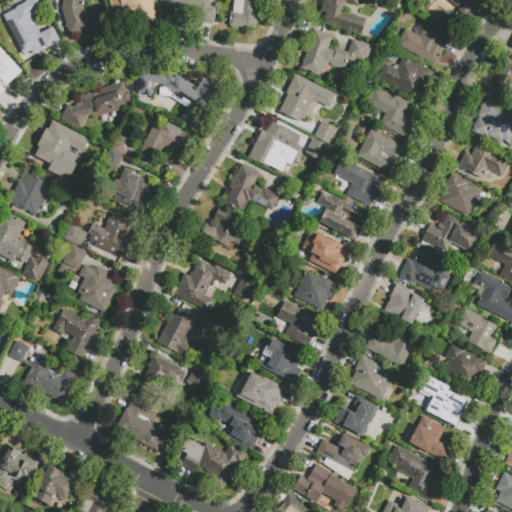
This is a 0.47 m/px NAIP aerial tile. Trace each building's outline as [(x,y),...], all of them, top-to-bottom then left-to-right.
[(60,41),(46,48),(41,38),(37,40),(42,50),(33,55),(31,51),(23,55),(3,15),(16,9),(16,7),(30,0),(37,0),(41,7),(31,12),(36,23),(35,24),(37,28),(49,21),(60,41)] [(63,0),(83,0),(82,7),(89,29),(69,35),(61,9),(63,0)] [(108,0),(152,0),(154,6),(133,10),(134,14),(113,18),(108,0)] [(214,24),(199,22),(200,6),(168,4),(168,0),(210,0),(210,6),(215,7),(214,24)] [(228,26),(229,13),(232,13),(232,0),(257,0),(256,28),(228,26)] [(365,18),(360,34),(322,24),(326,12),(320,11),(322,0),(357,0),(356,6),(345,3),(343,12),(365,18)] [(399,0),(397,10),(382,6),(383,0),(399,0)] [(456,6),(448,0),(479,0),(469,13),(463,8),(465,6),(460,2),(456,6)] [(449,38),(435,64),(397,45),(404,29),(414,34),(419,25),(424,27),(425,26),(449,38)] [(370,49),(367,58),(364,57),(363,60),(355,57),(353,61),(348,60),(346,66),(348,66),(346,73),(329,68),(331,64),(327,62),(324,71),(320,70),(318,74),(301,68),(314,30),(331,36),(327,49),(334,52),(335,49),(348,53),(352,40),(368,45),(367,48),(370,49)] [(19,68),(2,85),(1,83),(0,83),(0,48),(1,48),(19,68)] [(511,59),(511,77),(505,89),(494,83),(502,68),(500,67),(505,56),(511,59)] [(433,72),(424,89),(418,86),(414,95),(377,77),(384,64),(396,70),(402,58),(416,65),(417,64),(433,72)] [(335,94),(329,107),(313,100),(301,123),(279,112),(288,94),(285,92),(294,74),(335,94)] [(159,88),(162,88),(163,85),(161,84),(154,84),(153,96),(138,95),(140,75),(163,77),(167,79),(169,76),(174,79),(176,76),(177,76),(181,76),(184,78),(185,80),(197,88),(202,78),(215,86),(204,105),(206,106),(192,129),(180,120),(187,108),(170,97),(159,96),(159,88)] [(64,121),(60,119),(67,105),(73,105),(80,103),(78,97),(94,92),(95,94),(98,93),(98,90),(122,82),(125,92),(128,91),(131,102),(118,107),(120,110),(93,118),(92,116),(86,117),(80,129),(64,121)] [(395,95),(409,102),(401,117),(411,122),(404,137),(380,125),(385,114),(366,104),(374,88),(393,98),(395,95)] [(511,147),(500,141),(499,143),(487,137),(489,134),(473,126),(481,109),(480,106),(482,103),(485,101),(493,105),(494,104),(511,113),(511,147)] [(160,159),(156,167),(146,162),(149,156),(140,151),(151,127),(160,131),(164,122),(185,132),(183,137),(184,138),(183,139),(186,141),(180,153),(163,145),(157,158),(160,159)] [(336,129),(328,144),(314,137),(321,122),(336,129)] [(71,151),(63,167),(35,153),(41,141),(43,143),(53,123),(70,132),(63,147),(71,151)] [(264,134),(270,123),(277,126),(278,124),(300,136),(296,144),(300,146),(297,153),(296,153),(292,161),(288,159),(285,163),(288,164),(285,170),(283,169),(281,172),(267,164),(266,166),(258,163),(258,164),(247,158),(260,132),(264,134)] [(406,149),(400,162),(398,161),(391,174),(356,156),(370,130),(406,149)] [(124,155),(111,148),(118,136),(131,143),(124,155)] [(326,145),(319,160),(305,153),(312,138),(326,145)] [(84,156),(92,141),(105,148),(97,163),(84,156)] [(457,168),(465,152),(470,155),(475,145),(492,153),(493,152),(510,161),(502,177),(487,169),(482,179),(465,170),(464,171),(457,168)] [(102,165),(110,149),(123,156),(115,172),(102,165)] [(378,177),(372,189),(377,191),(369,206),(346,194),(347,192),(342,190),(346,181),(334,174),(342,159),(378,177)] [(278,196),(271,210),(250,200),(244,212),(224,202),(231,189),(228,187),(234,174),(236,174),(241,164),(259,173),(253,185),(262,189),(262,188),(278,196)] [(132,200),(115,192),(116,189),(112,187),(116,180),(119,181),(125,168),(139,175),(138,178),(139,178),(136,185),(138,186),(132,200)] [(42,200),(34,217),(28,214),(29,212),(8,201),(18,182),(23,184),(28,174),(47,184),(40,199),(42,200)] [(480,191),(467,216),(440,202),(447,189),(444,188),(451,174),(466,182),(466,184),(480,191)] [(58,201),(67,185),(80,193),(72,209),(58,201)] [(346,220),(359,227),(352,240),(318,222),(326,208),(316,203),(322,193),(331,198),(332,196),(344,201),(345,198),(355,203),(353,206),(364,212),(358,223),(348,217),(346,220)] [(231,241),(228,247),(209,238),(207,241),(199,237),(206,224),(216,229),(220,222),(213,219),(218,208),(241,219),(237,228),(244,231),(238,244),(231,241)] [(25,223),(16,239),(34,249),(26,264),(15,259),(13,263),(0,255),(0,215),(2,211),(25,223)] [(93,246),(95,242),(88,239),(90,236),(87,235),(89,229),(92,230),(93,229),(99,232),(101,228),(103,229),(110,212),(114,214),(114,213),(131,220),(129,225),(132,226),(123,247),(128,249),(124,259),(93,246)] [(459,225),(478,234),(470,250),(469,250),(468,251),(450,242),(446,251),(422,239),(430,224),(439,229),(446,214),(461,222),(459,225)] [(63,239),(70,226),(86,234),(80,247),(63,239)] [(307,260),(320,235),(334,242),(335,241),(350,249),(344,261),(342,260),(335,274),(307,260)] [(511,281),(499,275),(505,264),(487,256),(494,240),(511,248),(511,281)] [(77,269),(63,262),(71,245),(86,253),(77,269)] [(273,252),(266,266),(252,259),(259,245),(273,252)] [(414,284),(398,276),(407,258),(411,260),(415,253),(451,270),(448,276),(450,277),(441,296),(415,283),(414,284)] [(31,257),(35,260),(37,255),(49,261),(39,282),(23,274),(31,257)] [(294,271),(282,266),(286,256),(299,261),(294,271)] [(229,274),(224,285),(216,281),(208,297),(213,300),(212,303),(213,303),(210,311),(208,310),(207,312),(174,294),(184,274),(188,276),(190,272),(192,273),(198,260),(213,268),(214,266),(229,274)] [(66,266),(62,274),(58,272),(62,263),(66,266)] [(115,290),(103,313),(78,300),(81,295),(76,292),(83,278),(78,276),(83,265),(94,271),(96,267),(107,272),(105,276),(114,281),(111,288),(115,290)] [(0,266),(19,276),(9,296),(2,292),(0,296),(0,299),(4,301),(0,309),(0,266)] [(321,277),(337,285),(330,298),(328,297),(321,311),(293,297),(306,271),(320,278),(321,277)] [(511,306),(511,323),(509,321),(507,325),(495,319),(497,315),(476,304),(484,289),(473,283),(479,272),(511,289),(506,299),(503,297),(501,300),(511,306)] [(243,275),(256,282),(247,300),(233,293),(243,275)] [(389,297),(396,284),(411,291),(410,292),(424,300),(423,303),(431,307),(426,315),(419,311),(412,324),(384,310),(391,298),(389,297)] [(40,302),(35,299),(40,289),(46,292),(40,302)] [(315,332),(307,347),(284,335),(290,324),(276,317),(284,301),(316,318),(310,330),(315,332)] [(204,320),(199,331),(190,327),(188,331),(191,332),(185,344),(188,346),(183,356),(157,343),(171,314),(175,316),(179,308),(204,320)] [(81,358),(66,351),(71,340),(52,330),(63,309),(87,322),(91,316),(101,321),(93,336),(97,338),(90,350),(86,348),(81,358)] [(497,340),(489,354),(466,342),(472,332),(457,324),(464,309),(497,326),(491,337),(497,340)] [(232,330),(225,344),(210,337),(217,322),(232,330)] [(365,348),(371,335),(390,345),(391,342),(388,340),(394,330),(415,341),(401,367),(365,348)] [(300,370),(293,383),(257,365),(259,361),(250,356),(257,343),(266,348),(271,339),(292,350),(287,360),(283,358),(282,360),(300,370)] [(8,356),(16,341),(29,348),(23,360),(32,365),(38,354),(49,359),(46,365),(50,367),(48,370),(61,377),(64,370),(74,375),(60,402),(50,397),(51,395),(33,386),(33,388),(23,383),(31,367),(8,356)] [(486,361),(480,375),(478,374),(471,388),(443,374),(450,360),(444,357),(451,344),(465,351),(464,352),(470,355),(471,353),(486,361)] [(147,366),(153,354),(181,369),(181,370),(186,373),(180,386),(173,382),(170,388),(161,383),(158,389),(144,382),(145,380),(143,379),(149,367),(147,366)] [(354,369),(361,356),(376,364),(375,365),(390,373),(385,382),(390,385),(382,400),(349,383),(356,370),(354,369)] [(209,374),(200,390),(187,383),(195,367),(209,374)] [(282,402),(274,417),(235,397),(239,390),(241,391),(251,372),(269,381),(269,380),(283,387),(277,399),(282,402)] [(464,410),(456,427),(440,419),(441,418),(427,410),(433,397),(423,392),(431,377),(447,385),(445,388),(465,398),(460,408),(464,410)] [(152,413),(148,422),(166,431),(158,447),(156,446),(154,450),(136,441),(137,439),(115,428),(126,408),(127,408),(132,396),(144,402),(142,407),(152,413)] [(334,422),(342,407),(354,413),(358,405),(359,406),(361,402),(364,404),(365,400),(377,407),(361,437),(334,422)] [(269,426),(261,440),(257,438),(251,450),(227,438),(233,427),(209,414),(213,406),(217,408),(221,401),(269,426)] [(452,449),(445,462),(408,443),(422,416),(445,428),(438,441),(452,449)] [(315,453),(322,440),(340,450),(342,447),(338,444),(343,434),(370,448),(361,464),(358,463),(348,481),(321,466),(325,458),(315,453)] [(193,474),(180,467),(187,454),(180,450),(186,438),(202,447),(204,443),(224,454),(229,445),(245,454),(239,465),(236,463),(221,491),(210,485),(215,475),(198,466),(193,474)] [(511,442),(502,464),(511,468),(511,442)] [(6,489),(0,485),(0,459),(8,445),(20,452),(20,453),(23,455),(24,454),(31,457),(30,459),(37,463),(27,482),(26,481),(18,497),(6,490),(6,489)] [(439,487),(432,502),(408,490),(413,479),(394,469),(396,466),(388,461),(396,446),(428,463),(427,465),(436,469),(431,478),(433,484),(439,487)] [(48,507),(32,499),(48,465),(60,471),(59,474),(62,476),(63,476),(77,483),(68,501),(54,495),(48,507)] [(291,490),(300,474),(308,478),(315,465),(357,489),(349,503),(347,503),(342,511),(333,506),(336,501),(322,493),(316,504),(291,490)] [(495,489),(503,473),(511,476),(511,510),(494,502),(499,492),(495,489)] [(81,511),(80,511),(86,499),(81,497),(85,488),(96,493),(97,492),(111,500),(104,511),(81,511)] [(283,501),(289,494),(310,511),(275,511),(284,502),(283,501)] [(379,511),(386,499),(400,506),(406,496),(429,508),(427,511),(379,511)]
